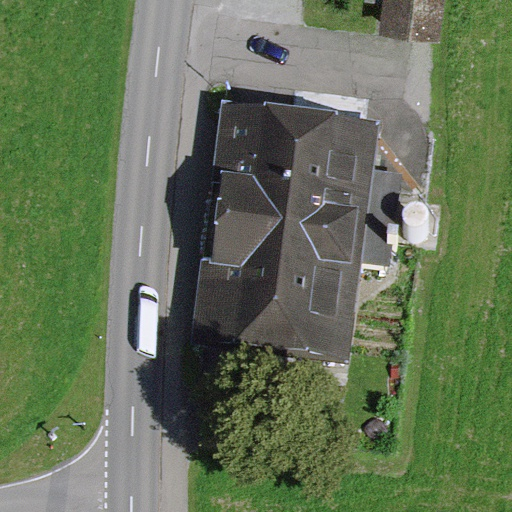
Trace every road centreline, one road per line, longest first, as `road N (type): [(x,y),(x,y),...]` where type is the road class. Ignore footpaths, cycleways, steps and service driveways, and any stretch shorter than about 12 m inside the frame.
road 1 (tertiary): [(167,0),(149,156),(130,488)]
road 2 (unclassified): [(130,488),(0,505)]
